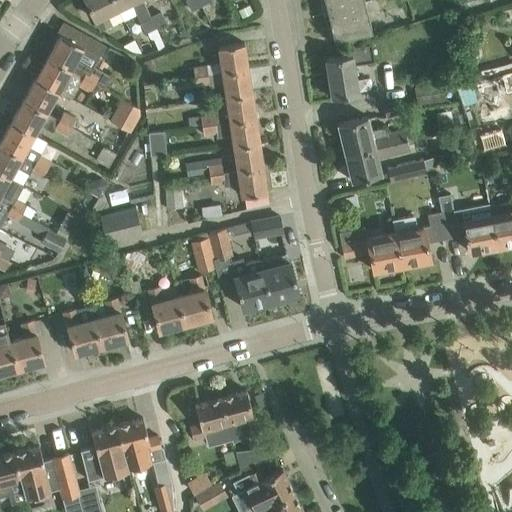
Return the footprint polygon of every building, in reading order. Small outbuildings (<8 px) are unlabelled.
[(118,7),(114,0),(85,0),(95,18),(96,18),(101,29),(112,24),(106,12),(118,7)] [(114,0),(118,7),(131,1),(146,33),(156,28),(150,16),(143,0),(114,0)] [(186,0),(191,10),(211,0),(186,0)] [(363,0),(320,0),(323,11),(332,9),(364,1),(363,0)] [(364,1),(332,9),(323,11),(327,26),(330,25),(367,16),(364,1)] [(251,11),(247,3),(233,11),(237,18),(251,11)] [(460,17),(479,12),(476,3),(458,8),(460,17)] [(161,11),(150,16),(156,28),(167,23),(161,11)] [(367,16),(330,25),(334,40),(371,30),(367,16)] [(55,61),(83,77),(87,70),(89,66),(75,59),(82,46),(100,56),(106,45),(79,30),(73,41),(60,33),(47,57),(55,61)] [(219,61),(194,65),(194,67),(193,67),(194,76),(239,69),(248,67),(244,42),(217,46),(219,61)] [(351,54),(325,58),(331,97),(358,93),(353,63),(373,61),(371,42),(350,46),(351,54)] [(90,91),(95,83),(83,77),(55,61),(47,57),(35,77),(43,82),(58,90),(71,98),(79,84),(90,91)] [(179,88),(208,85),(208,87),(223,84),(225,97),(243,94),(252,93),(248,67),(239,69),(194,76),(183,77),(183,78),(178,79),(179,88)] [(87,70),(83,77),(95,83),(99,76),(87,70)] [(491,94),(511,88),(511,70),(487,77),(491,94)] [(35,77),(23,99),(31,104),(46,112),(51,103),(58,90),(43,82),(35,77)] [(417,104),(446,101),(444,81),(415,84),(417,104)] [(227,111),(189,118),(190,125),(201,124),(201,125),(247,119),(256,117),(252,93),(243,94),(225,97),(227,111)] [(127,129),(139,109),(120,97),(108,116),(127,129)] [(65,134),(70,126),(60,120),(46,112),(31,104),(23,99),(11,121),(19,126),(33,134),(40,123),(54,131),(56,128),(65,134)] [(403,99),(384,104),(387,117),(406,112),(403,99)] [(70,126),(75,116),(65,111),(60,120),(70,126)] [(372,134),(368,116),(337,123),(345,153),(406,137),(403,127),(372,134)] [(203,134),(216,132),(216,137),(231,134),(233,146),(251,143),(259,142),(256,117),(247,119),(201,125),(203,134)] [(21,156),(34,163),(39,153),(40,152),(27,145),(33,134),(19,126),(11,121),(0,139),(0,143),(7,148),(21,156)] [(150,154),(167,154),(166,131),(149,131),(150,154)] [(406,137),(345,153),(351,180),(381,173),(377,157),(409,149),(406,137)] [(263,166),(259,142),(251,143),(233,146),(237,169),(237,170),(254,167),(263,166)] [(34,163),(21,156),(7,148),(0,143),(0,172),(9,178),(16,165),(30,173),(31,171),(42,177),(45,171),(46,170),(34,163)] [(94,159),(107,167),(115,152),(102,145),(94,159)] [(68,179),(72,172),(39,153),(34,163),(46,170),(47,168),(68,179)] [(220,156),(185,162),(187,176),(209,172),(209,174),(223,172),(223,171),(220,156)] [(419,161),(411,163),(410,161),(387,166),(390,181),(413,176),(413,174),(421,172),(419,161)] [(223,171),(223,172),(224,180),(223,181),(224,185),(239,182),(241,194),(267,190),(263,166),(254,167),(237,170),(237,169),(223,171)] [(0,193),(9,178),(0,172),(0,193)] [(224,180),(223,172),(209,174),(211,182),(223,181),(224,180)] [(165,185),(166,188),(167,208),(181,207),(179,187),(179,183),(165,185)] [(451,193),(438,195),(438,198),(437,198),(445,237),(465,233),(469,251),(496,246),(490,214),(456,220),(451,193)] [(11,207),(21,213),(26,204),(15,197),(10,206),(11,207)] [(418,228),(416,214),(392,219),(395,232),(394,232),(400,264),(430,258),(426,241),(445,237),(437,198),(425,200),(430,225),(418,228)] [(0,225),(4,218),(6,215),(11,207),(10,206),(0,200),(0,225)] [(142,232),(135,206),(100,215),(106,241),(142,232)] [(11,207),(6,215),(17,221),(21,213),(11,207)] [(511,242),(511,209),(490,214),(496,246),(511,242)] [(282,231),(279,215),(250,221),(253,233),(254,236),(282,231)] [(63,236),(46,227),(39,240),(57,249),(63,236)] [(232,256),(229,247),(224,227),(209,231),(216,260),(231,256),(232,256)] [(342,243),(344,256),(369,251),(373,269),(400,264),(394,232),(366,237),(366,238),(342,243)] [(215,266),(213,260),(207,237),(192,241),(199,270),(215,266)] [(259,261),(261,269),(262,269),(270,300),(298,292),(290,261),(288,261),(285,253),(266,258),(259,261)] [(216,260),(213,260),(215,266),(219,281),(234,277),(242,307),(270,300),(262,269),(261,269),(259,261),(243,265),(241,258),(232,261),(231,256),(216,260)] [(189,278),(192,291),(178,295),(185,323),(212,316),(201,275),(189,278)] [(130,285),(130,286),(132,293),(141,291),(138,279),(129,281),(130,285)] [(132,293),(130,286),(122,287),(123,295),(128,293),(132,293)] [(178,295),(163,299),(160,286),(148,290),(158,330),(185,323),(178,295)] [(105,300),(109,314),(94,318),(101,345),(128,338),(117,297),(105,300)] [(94,318),(80,321),(76,308),(64,311),(75,352),(101,345),(94,318)] [(20,323),(24,336),(10,340),(17,368),(44,361),(33,320),(20,323)] [(0,372),(17,368),(10,340),(6,324),(0,325),(0,372)] [(253,417),(246,389),(220,396),(227,422),(233,442),(258,426),(253,417)] [(195,403),(197,410),(200,423),(190,426),(193,439),(206,436),(204,428),(227,422),(220,396),(195,403)] [(143,417),(117,424),(124,451),(129,468),(151,462),(166,458),(163,446),(161,446),(158,435),(148,437),(143,417)] [(95,446),(81,450),(89,479),(129,468),(124,451),(117,424),(91,431),(95,446)] [(43,461),(39,445),(13,452),(23,490),(24,496),(59,487),(62,496),(81,491),(76,475),(75,475),(69,453),(52,457),(52,458),(43,461)] [(267,455),(265,446),(235,449),(240,469),(267,455)] [(0,495),(23,490),(13,452),(0,455),(0,495)] [(294,492),(282,468),(263,478),(259,468),(232,481),(238,492),(248,487),(259,508),(268,504),(269,505),(294,492)] [(187,480),(193,493),(211,483),(205,471),(187,480)] [(220,479),(196,493),(204,507),(227,493),(220,479)] [(157,485),(156,485),(163,511),(173,509),(171,482),(171,481),(157,485)] [(303,511),(294,492),(269,505),(268,504),(259,508),(255,511),(303,511)]
